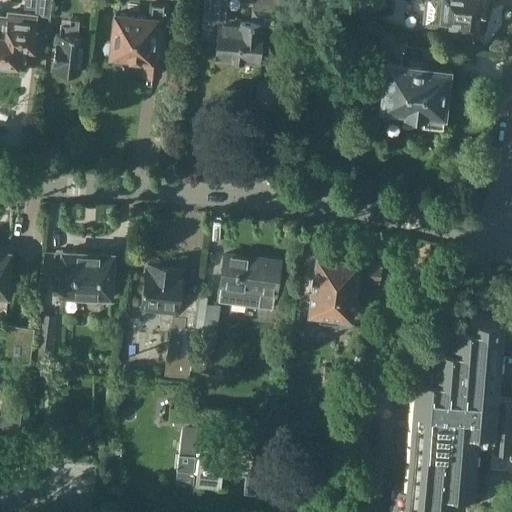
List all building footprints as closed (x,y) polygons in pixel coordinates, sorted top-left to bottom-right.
[(36,0),(35,11),(50,13),(51,0),(36,0)] [(226,0),(204,0),(201,37),(217,38),(215,58),(259,62),(262,32),(275,33),(278,0),(253,0),(252,21),(225,19),(226,0)] [(431,0),(432,1),(428,1),(425,24),(462,28),(464,32),(472,33),(474,30),(477,30),(478,20),(483,21),(485,0),(431,0)] [(150,17),(114,14),(111,41),(108,42),(106,43),(104,45),(103,48),(103,50),(105,53),(106,54),(109,55),(128,57),(129,59),(146,61),(145,72),(159,74),(165,20),(160,19),(162,6),(151,5),(150,17)] [(37,16),(8,12),(7,17),(0,16),(0,64),(3,65),(6,69),(12,69),(15,66),(24,67),(27,43),(34,44),(37,16)] [(55,34),(52,70),(62,71),(64,74),(69,75),(71,73),(78,73),(82,37),(77,36),(79,20),(69,19),(69,26),(59,25),(58,34),(55,34)] [(390,56),(391,41),(348,37),(346,51),(390,56)] [(386,61),(377,60),(376,72),(384,73),(380,107),(405,109),(405,111),(424,113),(422,125),(442,127),(444,111),(447,109),(448,99),(445,95),(446,88),(450,85),(451,74),(448,71),(449,67),(422,65),(422,62),(407,61),(407,63),(386,61)] [(0,293),(6,294),(9,252),(0,251),(0,293)] [(63,251),(55,251),(54,275),(62,275),(61,293),(82,294),(82,298),(103,299),(104,295),(110,295),(112,254),(63,251)] [(225,253),(219,300),(260,306),(261,297),(274,299),(279,260),(225,253)] [(318,320),(338,322),(340,312),(349,313),(354,276),(379,279),(381,263),(318,255),(311,309),(319,310),(318,320)] [(200,295),(180,292),(182,280),(177,279),(178,273),(181,273),(182,267),(148,263),(147,267),(145,267),(141,305),(145,305),(149,308),(155,309),(158,307),(163,307),(163,306),(173,307),(165,373),(169,373),(168,380),(189,383),(200,295)] [(219,305),(200,302),(195,341),(191,368),(215,371),(217,355),(213,355),(219,305)] [(41,311),(34,371),(50,373),(57,313),(41,311)] [(511,398),(496,397),(503,318),(470,315),(469,323),(453,321),(451,340),(435,338),(431,374),(415,373),(406,481),(395,481),(392,511),(436,511),(437,509),(453,511),(455,488),(471,489),(475,442),(491,444),(490,464),(508,466),(507,473),(511,473),(511,398)] [(5,332),(2,359),(25,362),(25,363),(30,363),(34,326),(5,322),(4,332),(5,332)] [(335,384),(337,367),(325,365),(322,382),(335,384)] [(339,419),(330,418),(329,427),(337,429),(339,419)] [(182,422),(177,468),(195,470),(195,468),(197,468),(195,482),(218,484),(219,475),(222,476),(223,465),(242,467),(241,474),(246,475),(244,492),(264,495),(266,475),(263,475),(264,471),(261,471),(262,467),(261,467),(261,464),(252,463),(254,446),(253,446),(253,440),(261,441),(261,440),(271,441),(272,430),(275,431),(275,432),(276,432),(276,430),(251,428),(251,425),(248,424),(247,427),(244,427),(242,444),(200,439),(200,441),(198,441),(200,424),(182,422)]
